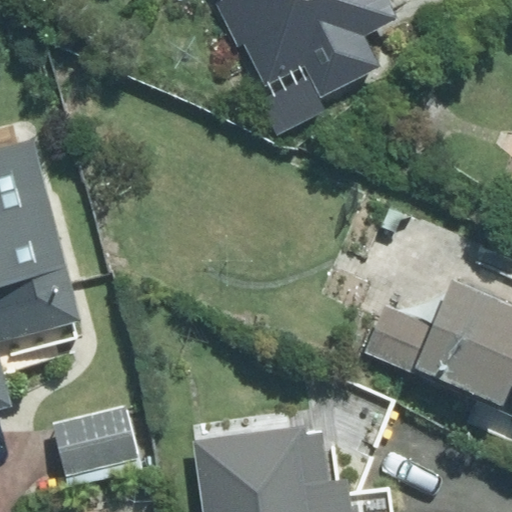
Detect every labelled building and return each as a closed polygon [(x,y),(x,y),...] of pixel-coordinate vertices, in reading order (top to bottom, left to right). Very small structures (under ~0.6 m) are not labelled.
[(226,0),(271,88),(263,92),(281,128),(332,103),(326,91),(390,59),(373,25),(404,9),(399,0),(226,0)] [(39,129),(0,138),(0,398),(21,393),(5,330),(85,310),(39,129)] [(511,284),(461,265),(442,313),(392,294),(373,343),(511,399),(511,284)] [(130,398),(57,415),(70,470),(143,453),(130,398)] [(199,432),(211,511),(399,511),(394,481),(365,486),(362,467),(338,471),(329,413),(199,432)]
